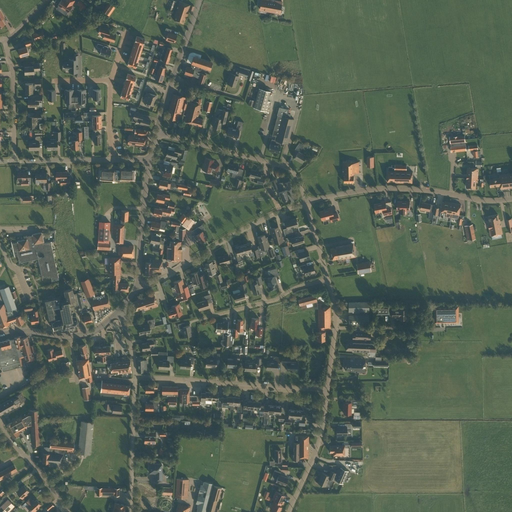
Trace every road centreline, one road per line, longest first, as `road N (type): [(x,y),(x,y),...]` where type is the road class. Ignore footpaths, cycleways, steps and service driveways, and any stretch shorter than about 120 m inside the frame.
road 1 (unclassified): [(306,202),(401,188),(511,199)]
road 2 (residential): [(327,390),(135,377)]
road 3 (residential): [(137,290),(306,202)]
road 4 (residential): [(14,161),(12,70),(3,39),(48,0)]
road 5 (residential): [(306,202),(289,169),(156,133)]
road 6 (tertiary): [(156,133),(199,0)]
road 7 (residential): [(129,511),(135,377)]
road 8 (residential): [(200,319),(328,279)]
road 9 (tertiary): [(137,290),(150,159)]
road 10 (residential): [(289,511),(316,449),(327,390)]
road 11 (tertiary): [(0,335),(79,335),(119,309)]
